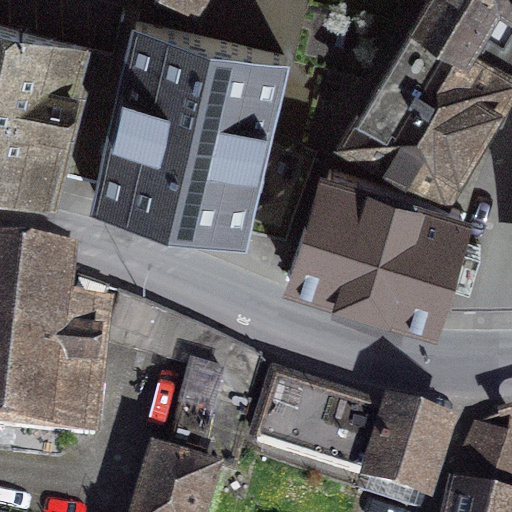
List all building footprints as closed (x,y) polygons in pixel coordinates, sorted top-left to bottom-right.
[(511,0),(418,0),(410,15),(470,48),(474,41),(511,62),(511,0)] [(285,238),(318,150),(271,125),(290,45),(135,9),(106,125),(77,116),(64,169),(96,174),(91,194),(285,238)] [(97,37),(0,10),(0,177),(58,192),(64,169),(77,116),(97,37)] [(470,48),(410,15),(341,138),(450,199),(511,87),(511,62),(474,41),(470,48)] [(319,161),(284,274),(437,321),(472,209),(319,161)] [(79,248),(0,240),(0,427),(101,438),(113,300),(74,293),(79,248)] [(361,474),(384,400),(271,365),(248,439),(361,474)] [(359,479),(433,502),(459,418),(386,395),(384,400),(361,474),(359,479)] [(453,477),(511,492),(511,489),(511,432),(477,421),(467,438),(459,457),(453,477)] [(208,511),(225,464),(151,441),(130,511),(208,511)] [(511,511),(511,491),(511,492),(453,477),(445,511),(511,511)]
